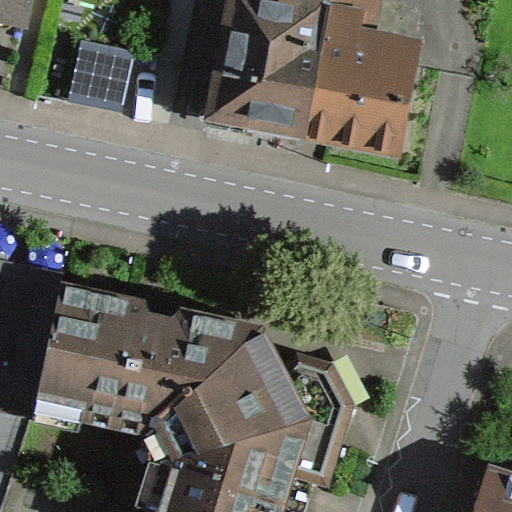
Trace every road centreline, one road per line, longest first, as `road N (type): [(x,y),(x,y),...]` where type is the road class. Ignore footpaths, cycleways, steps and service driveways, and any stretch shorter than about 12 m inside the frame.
road 1 (primary): [(491,264),(0,157)]
road 2 (residential): [(412,511),(491,264)]
